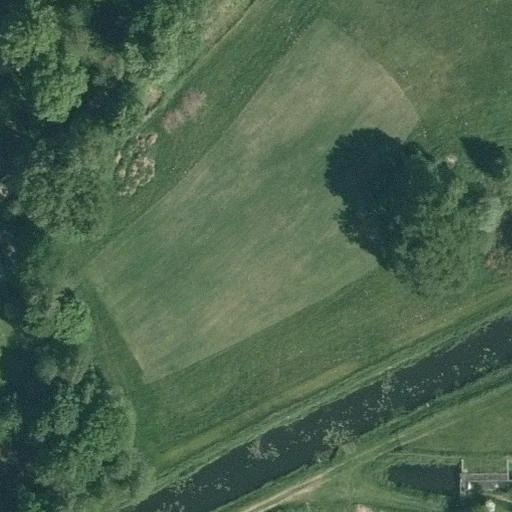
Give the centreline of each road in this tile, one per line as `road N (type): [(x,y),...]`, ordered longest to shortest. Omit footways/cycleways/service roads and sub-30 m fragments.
road 1 (track): [(168,0),(127,70),(0,192)]
road 2 (track): [(256,511),(397,441)]
